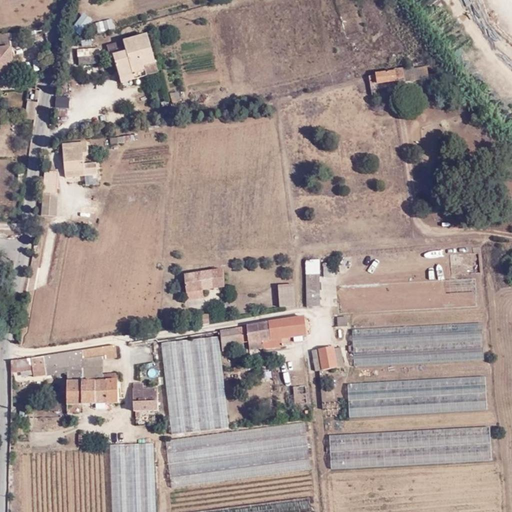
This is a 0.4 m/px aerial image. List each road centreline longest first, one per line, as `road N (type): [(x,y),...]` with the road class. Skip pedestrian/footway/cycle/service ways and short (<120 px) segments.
road 1 (unclassified): [(65,0),(19,259)]
road 2 (unclassified): [(19,259),(0,511)]
